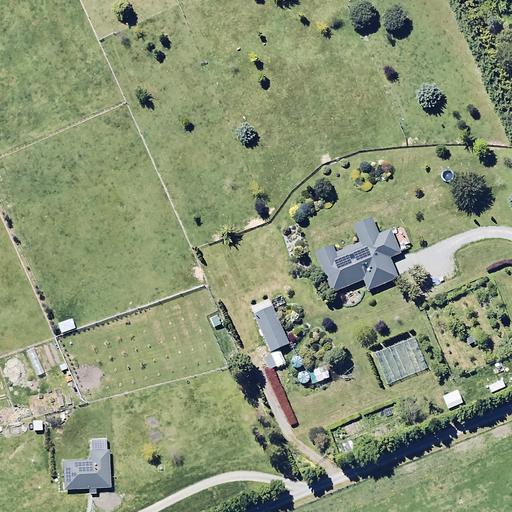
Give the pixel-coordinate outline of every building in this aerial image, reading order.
[(377,237),(370,222),(352,229),(359,245),(335,255),(332,248),(314,256),(330,294),(361,281),(366,292),(395,279),(387,260),(399,255),(389,232),(377,237)] [(287,346),(267,302),(249,310),(269,354),(287,346)] [(284,365),(279,352),(262,358),(268,372),(284,365)] [(313,369),(297,380),(303,389),(319,378),(313,369)] [(107,442),(89,443),(90,463),(62,463),(62,490),(108,490),(107,442)]
